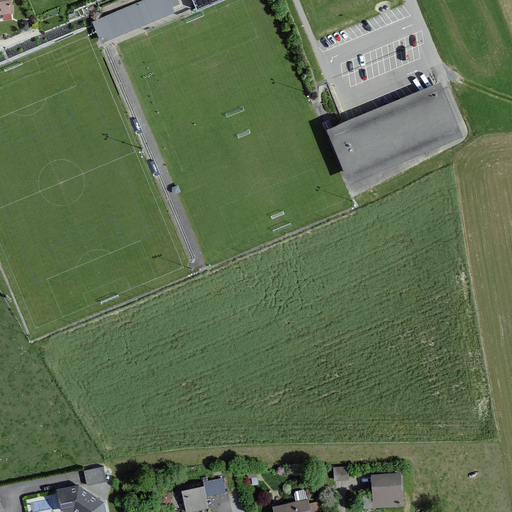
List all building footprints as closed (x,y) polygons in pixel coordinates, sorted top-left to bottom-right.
[(10,0),(0,0),(0,12),(12,12),(10,0)] [(178,4),(176,0),(145,0),(93,22),(102,43),(174,12),(172,7),(178,4)] [(192,0),(197,10),(220,0),(192,0)] [(462,137),(440,82),(325,129),(347,183),(462,137)] [(334,463),(334,476),(347,475),(347,463),(334,463)] [(103,466),(82,469),(84,485),(105,482),(103,466)] [(402,469),(370,470),(371,495),(364,495),(364,507),(404,505),(402,469)] [(224,473),(201,476),(202,484),(204,494),(227,491),(224,473)] [(76,484),(54,487),(59,511),(72,510),(74,511),(105,511),(103,500),(76,484)] [(202,484),(180,488),(185,511),(207,507),(204,494),(202,484)] [(307,497),(269,503),(270,511),(319,511),(317,499),(308,500),(307,497)] [(156,511),(154,503),(137,507),(138,511),(156,511)]
